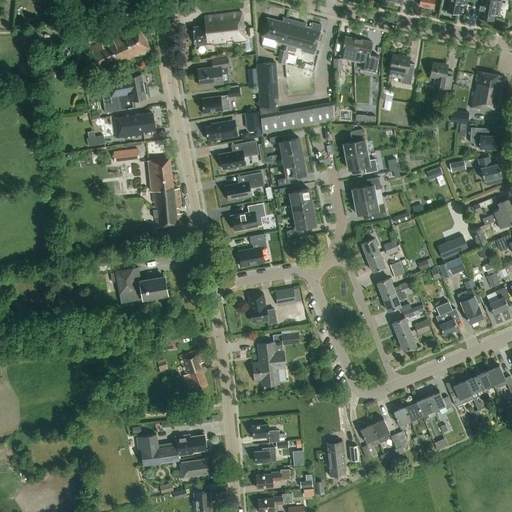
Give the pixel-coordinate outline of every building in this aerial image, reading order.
[(466,5),(466,1),(466,0),(449,0),(447,12),(458,14),(460,4),(466,5)] [(481,9),(479,18),(493,21),(494,15),(499,16),(502,2),(497,1),(498,0),(496,0),(482,0),(482,5),(480,4),(479,9),(481,9)] [(211,45),(245,41),(242,12),(204,16),(205,26),(193,27),(195,46),(211,44),(211,45)] [(282,22),(267,18),(262,36),(276,40),(276,42),(289,45),(288,51),(295,53),(297,47),(301,49),(301,51),(314,55),(322,26),(312,23),(311,28),(305,27),(306,24),(283,18),(282,22)] [(118,63),(149,48),(139,28),(132,31),(131,29),(112,38),(111,37),(105,40),(107,44),(102,46),(100,42),(88,48),(101,73),(119,65),(118,63)] [(358,39),(344,37),(340,58),(354,61),(358,39)] [(372,42),(358,39),(354,61),(362,63),(361,69),(375,72),(379,56),(370,54),(372,42)] [(282,49),(279,49),(276,62),(283,64),(286,51),(288,45),(283,44),(282,49)] [(411,85),(415,64),(409,63),(410,58),(392,55),(389,75),(401,77),(400,83),(411,85)] [(226,70),(222,71),(221,68),(229,67),(227,58),(211,60),(212,67),(198,69),(200,86),(223,82),(223,80),(228,80),(226,70)] [(340,71),(340,58),(332,58),(332,71),(340,71)] [(279,106),(275,62),(258,64),(259,76),(257,76),(262,134),(334,121),(333,102),(279,112),(278,106),(279,106)] [(450,89),(453,72),(447,71),(448,65),(433,62),(430,76),(436,77),(434,86),(450,89)] [(256,68),(247,69),(249,85),(257,84),(256,68)] [(498,113),(505,76),(478,71),(475,83),(476,84),(475,91),(473,91),(470,107),(498,113)] [(100,83),(106,113),(133,108),(131,101),(146,98),(142,75),(127,77),(127,78),(108,82),(100,83)] [(389,110),(393,91),(388,90),(388,87),(383,86),(381,100),(385,100),(383,109),(389,110)] [(240,95),(239,87),(227,89),(228,95),(201,98),(203,112),(229,109),(230,108),(229,97),(240,95)] [(398,124),(412,125),(413,114),(412,114),(413,102),(393,100),(392,114),(399,114),(398,124)] [(366,115),(366,104),(356,104),(356,120),(375,120),(375,115),(366,115)] [(260,126),(258,111),(243,113),(246,128),(260,126)] [(451,111),(450,122),(467,123),(468,112),(451,111)] [(143,131),(154,130),(152,113),(115,118),(117,138),(143,134),(143,131)] [(234,120),(227,121),(211,124),(211,126),(205,127),(208,140),(222,137),(222,139),(237,136),(234,120)] [(474,143),(473,147),(486,148),(486,152),(493,152),(494,149),(495,149),(496,136),(485,135),(485,129),(470,127),(469,142),(474,143)] [(367,153),(362,129),(350,131),(352,138),(353,142),(343,144),(344,145),(342,146),(343,151),(345,151),(346,157),(367,153)] [(104,135),(87,138),(88,146),(105,143),(104,135)] [(302,151),(299,138),(282,141),(281,135),(269,138),(271,144),(279,142),(282,154),(302,151)] [(219,154),(221,166),(222,165),(223,170),(228,169),(228,171),(237,169),(236,168),(246,166),(244,157),(258,154),(256,140),(238,143),(240,150),(219,154)] [(116,154),(114,154),(115,158),(117,157),(117,161),(139,158),(138,149),(116,152),(116,154)] [(304,162),(302,151),(282,154),(284,166),(304,162)] [(368,160),(367,153),(346,157),(347,162),(345,163),(346,168),(348,168),(348,169),(364,166),(365,173),(377,171),(375,159),(368,160)] [(501,169),(500,166),(499,165),(498,164),(491,165),(489,157),(476,159),(478,169),(481,169),(484,181),(485,180),(486,186),(501,182),(500,177),(501,177),(500,170),(501,169)] [(156,227),(183,224),(182,211),(179,211),(178,207),(181,207),(179,188),(173,189),(170,158),(149,160),(151,191),(156,227)] [(465,168),(463,160),(449,163),(450,171),(465,168)] [(306,174),(304,162),(284,166),(286,178),(277,180),(279,186),(291,183),(289,177),(306,174)] [(440,165),(427,171),(431,179),(444,173),(440,165)] [(400,176),(399,167),(390,168),(390,171),(392,171),(395,178),(400,176)] [(261,172),(246,175),(248,182),(225,186),(227,197),(228,197),(229,201),(234,200),(234,202),(243,200),(242,198),(251,196),(250,188),(264,185),(261,172)] [(376,198),(374,190),(381,189),(379,177),(366,179),(368,186),(352,189),(353,191),(351,191),(352,196),(354,196),(355,202),(376,198)] [(311,201),(309,189),(292,192),(291,186),(279,189),(280,195),(289,193),(292,205),(311,201)] [(482,209),(490,206),(497,203),(495,196),(470,206),(473,213),(476,211),(477,214),(483,212),(482,209)] [(496,217),(511,210),(511,207),(511,205),(511,204),(511,202),(509,196),(501,199),(501,202),(498,203),(500,210),(494,212),(496,217)] [(377,205),(376,198),(355,202),(356,207),(354,208),(355,213),(357,213),(357,215),(373,211),(374,218),(386,216),(384,204),(377,205)] [(314,213),(311,201),(292,205),(294,217),(314,213)] [(249,212),(230,216),(232,226),(234,226),(235,231),(263,225),(261,217),(266,216),(263,203),(247,206),(249,212)] [(511,224),(511,225),(511,210),(496,217),(498,222),(504,219),(507,226),(511,224)] [(316,225),(314,213),(291,217),(294,229),(287,230),(288,237),(300,234),(299,228),(316,225)] [(485,225),(486,224),(492,221),(490,216),(482,219),(485,225)] [(487,242),(481,227),(471,232),(477,246),(487,242)] [(253,248),(239,251),(241,266),(264,262),(261,247),(260,247),(260,244),(266,243),(264,233),(249,236),(251,244),(252,244),(253,248)] [(511,238),(510,234),(495,240),(500,251),(511,246),(511,238)] [(443,259),(468,249),(463,235),(437,246),(443,259)] [(367,257),(379,252),(374,238),(361,243),(367,257)] [(385,250),(396,246),(394,241),(383,245),(385,250)] [(396,246),(385,250),(387,255),(398,251),(396,246)] [(488,255),(485,247),(477,250),(480,258),(488,255)] [(379,252),(367,257),(372,271),(385,267),(379,252)] [(447,260),(438,264),(444,279),(453,275),(447,260)] [(391,271),(401,267),(398,261),(389,264),(391,271)] [(486,271),(492,268),(494,267),(491,262),(484,265),(486,271)] [(403,273),(401,268),(401,267),(391,271),(393,277),(403,273)] [(440,277),(436,267),(430,270),(434,279),(440,277)] [(115,272),(110,273),(111,282),(117,281),(121,303),(145,298),(148,301),(153,300),(153,297),(167,294),(164,276),(141,281),(140,275),(134,276),(133,268),(115,272)] [(497,272),(494,273),(492,268),(486,271),(489,276),(487,276),(492,287),(502,283),(497,272)] [(507,275),(504,268),(497,271),(500,278),(507,275)] [(382,297),(412,286),(410,281),(393,287),(389,278),(377,283),(382,297)] [(472,278),(463,282),(466,290),(475,286),(472,278)] [(412,286),(382,297),(388,311),(400,306),(398,300),(405,297),(404,294),(413,290),(412,286)] [(466,290),(470,297),(461,301),(470,323),(484,317),(477,303),(482,301),(475,286),(466,290)] [(510,297),(505,287),(487,295),(494,313),(508,307),(505,299),(510,297)] [(279,306),(295,302),(295,300),(293,289),(276,292),(278,303),(279,306)] [(266,310),(263,293),(248,296),(250,309),(252,322),(268,319),(268,324),(276,322),(274,309),(266,310)] [(437,307),(440,314),(436,316),(444,334),(458,329),(454,319),(453,319),(458,317),(454,308),(451,309),(448,302),(437,307)] [(303,304),(295,305),(298,324),(306,323),(303,304)] [(421,305),(405,311),(403,312),(405,317),(423,310),(421,305)] [(397,337),(410,332),(405,317),(392,322),(397,337)] [(416,329),(427,325),(430,324),(428,320),(425,321),(425,320),(414,325),(416,329)] [(429,330),(427,325),(416,329),(418,334),(429,330)] [(272,335),(273,342),(258,344),(260,363),(253,364),(255,380),(262,379),(263,385),(278,383),(277,368),(285,367),(283,351),(282,351),(282,345),(300,343),(299,334),(297,334),(297,328),(280,330),(280,334),(272,335)] [(410,332),(397,337),(403,351),(416,346),(410,332)] [(175,349),(173,336),(157,338),(159,351),(175,349)] [(434,345),(432,338),(422,342),(425,348),(434,345)] [(187,387),(189,387),(191,391),(207,385),(200,363),(204,362),(199,349),(179,356),(185,372),(187,371),(188,374),(183,375),(187,387)] [(166,369),(163,359),(156,361),(159,371),(166,369)] [(505,379),(500,366),(488,371),(494,385),(496,389),(507,384),(511,393),(511,395),(511,380),(511,377),(505,379)] [(494,385),(488,371),(476,376),(484,394),(484,395),(489,393),(487,388),(494,385)] [(476,376),(465,381),(471,394),(473,399),(478,410),(483,408),(480,402),(478,402),(476,397),(484,394),(476,376)] [(473,399),(471,394),(465,381),(453,386),(456,393),(451,395),(456,406),(473,399)] [(428,397),(433,411),(435,414),(440,412),(438,409),(445,406),(446,409),(452,406),(448,396),(442,399),(440,392),(428,397)] [(433,411),(428,397),(416,402),(422,416),(424,420),(429,418),(427,414),(433,411)] [(497,408),(503,406),(500,400),(495,402),(497,408)] [(415,419),(422,416),(416,402),(405,407),(410,421),(412,426),(417,424),(415,419)] [(511,412),(511,410),(510,405),(503,408),(506,415),(511,412)] [(404,423),(410,421),(405,407),(393,412),(401,430),(406,428),(404,423)] [(479,416),(477,410),(471,412),(476,422),(480,420),(479,416)] [(372,425),(379,443),(384,440),(383,436),(390,433),(384,420),(372,425)] [(268,441),(279,441),(279,430),(268,430),(268,424),(252,425),(253,437),(268,436),(268,441)] [(373,445),(379,443),(372,425),(360,430),(366,443),(371,441),(373,445)] [(396,434),(401,447),(408,444),(403,431),(396,434)] [(207,448),(205,435),(204,434),(190,436),(189,434),(175,436),(176,441),(177,445),(158,447),(156,435),(135,438),(137,450),(140,450),(143,466),(159,462),(160,463),(179,460),(178,455),(192,453),(192,451),(207,449),(207,448)] [(396,449),(401,447),(396,434),(390,436),(396,449)] [(445,438),(434,443),(437,449),(448,445),(445,438)] [(346,474),(342,440),(326,442),(330,476),(346,474)] [(371,456),(367,445),(361,447),(365,458),(371,456)] [(359,461),(357,446),(349,446),(350,462),(359,461)] [(275,461),(274,447),(265,447),(262,447),(262,451),(254,451),(254,462),(275,461)] [(293,451),(294,465),(304,464),(303,450),(293,451)] [(190,461),(181,463),(182,470),(176,471),(177,477),(193,475),(210,472),(208,458),(190,461)] [(284,479),(286,479),(290,479),(289,468),(279,469),(280,472),(271,473),(271,474),(256,475),(256,488),(273,487),(272,480),(284,479)] [(317,491),(325,490),(324,480),(316,481),(317,491)] [(172,490),(170,483),(158,486),(160,493),(172,490)] [(186,496),(184,488),(172,492),(174,499),(186,496)] [(303,489),(304,496),(313,495),(313,488),(303,489)] [(195,511),(211,511),(209,491),(194,493),(195,511)] [(273,497),(273,498),(258,499),(259,511),(275,511),(274,504),(283,503),(292,502),(291,493),(282,494),(282,496),(273,497)]
